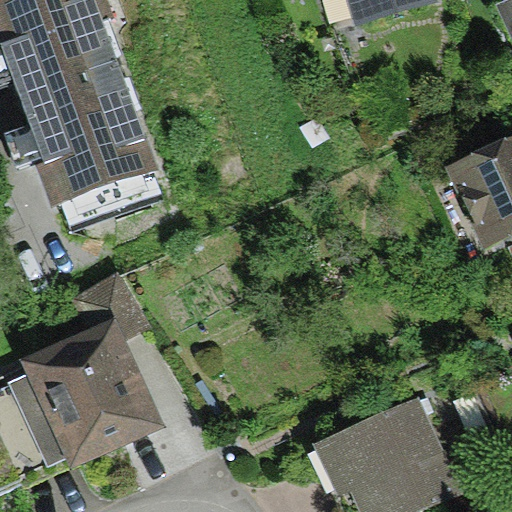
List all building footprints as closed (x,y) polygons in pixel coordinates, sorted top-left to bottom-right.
[(0,0),(0,100),(46,212),(147,170),(77,0),(0,0)] [(358,0),(364,22),(419,7),(417,0),(358,0)] [(511,0),(495,0),(507,37),(511,35),(511,0)] [(511,120),(442,149),(482,244),(511,231),(511,120)] [(118,319),(23,360),(29,373),(71,471),(165,429),(118,319)] [(27,490),(71,471),(29,373),(9,382),(11,388),(0,392),(0,496),(25,486),(27,490)] [(358,511),(385,511),(434,493),(396,399),(324,428),(358,511)]
